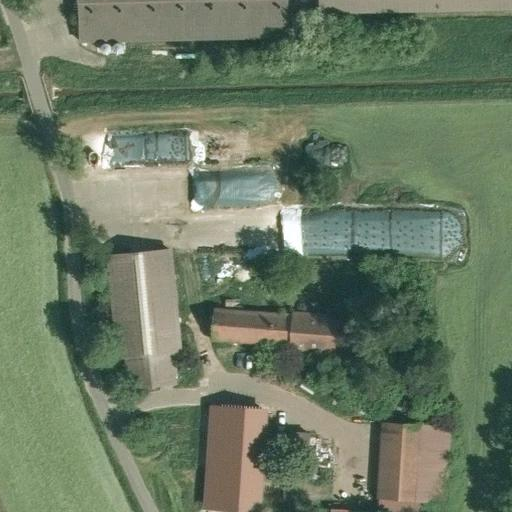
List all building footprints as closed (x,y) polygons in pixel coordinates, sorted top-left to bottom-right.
[(289,0),(78,0),(79,27),(290,23),(289,0)] [(511,10),(511,0),(309,0),(310,13),(511,10)] [(149,161),(148,129),(121,130),(121,136),(110,136),(111,162),(149,161)] [(157,159),(253,158),(253,135),(216,135),(216,154),(195,155),(195,140),(156,140),(157,159)] [(268,174),(216,175),(216,205),(268,204),(268,174)] [(182,339),(174,233),(108,238),(116,344),(124,343),(126,374),(178,369),(176,339),(182,339)] [(341,315),(214,306),(212,342),(291,348),(291,355),(338,358),(341,315)] [(269,396),(211,392),(205,492),(263,496),(269,396)] [(451,410),(382,406),(376,494),(380,494),(419,496),(420,488),(446,490),(451,410)] [(288,431),(285,447),(304,450),(307,434),(288,431)] [(379,511),(380,494),(376,494),(331,491),(329,511),(379,511)]
